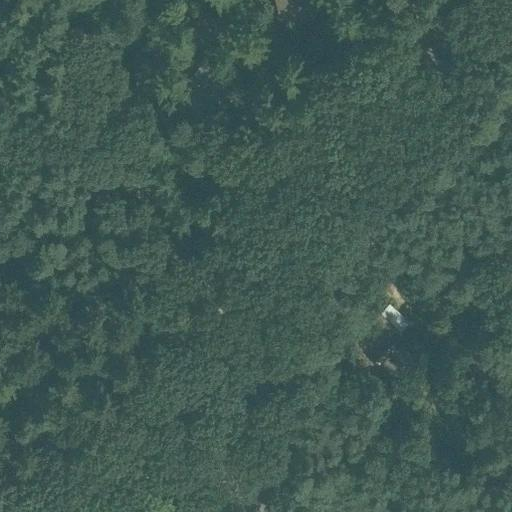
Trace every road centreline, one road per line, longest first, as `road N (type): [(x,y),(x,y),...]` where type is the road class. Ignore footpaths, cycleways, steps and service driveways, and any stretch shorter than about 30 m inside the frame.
road 1 (track): [(226,248),(277,161),(342,83),(483,0)]
road 2 (unclassified): [(307,505),(209,466),(153,463),(0,501)]
road 3 (track): [(78,0),(91,79),(116,147),(153,207),(226,248)]
road 4 (track): [(68,482),(200,307),(226,248)]
